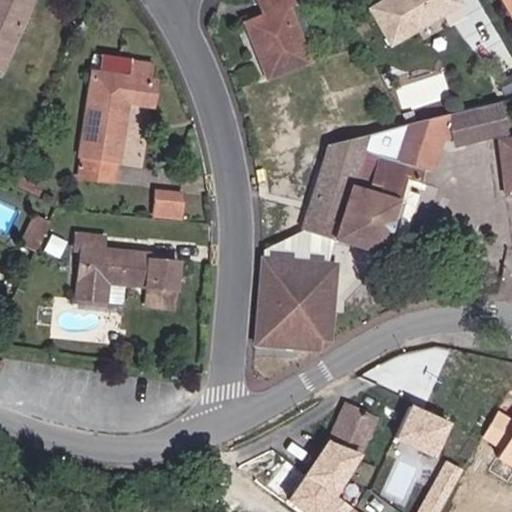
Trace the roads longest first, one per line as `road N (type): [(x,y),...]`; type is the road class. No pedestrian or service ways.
road 1 (residential): [(176,4),(227,120),(245,241),(224,428)]
road 2 (unclassified): [(511,318),(409,323),(224,428)]
road 3 (unclassified): [(224,428),(146,452),(88,446),(0,416)]
